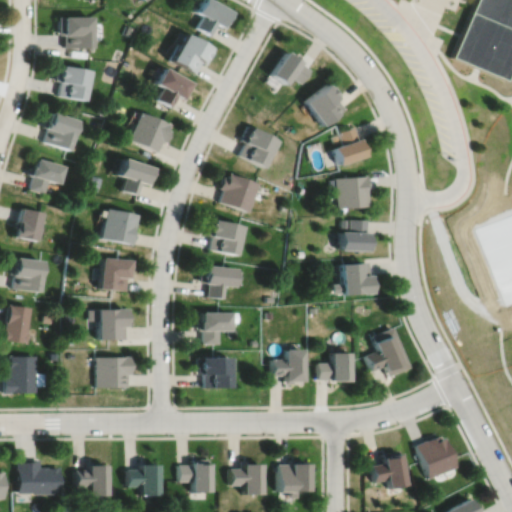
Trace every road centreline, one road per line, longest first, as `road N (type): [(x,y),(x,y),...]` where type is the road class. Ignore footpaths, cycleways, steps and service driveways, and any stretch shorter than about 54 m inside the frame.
road 1 (residential): [(511,496),(417,314),(404,248),(406,172),(392,114),(343,44),(281,0)]
road 2 (residential): [(0,421),(349,419),(396,410),(453,383)]
road 3 (residential): [(161,421),(160,297),(173,209),(196,144),(272,0)]
road 4 (residential): [(21,0),(19,74),(0,136)]
